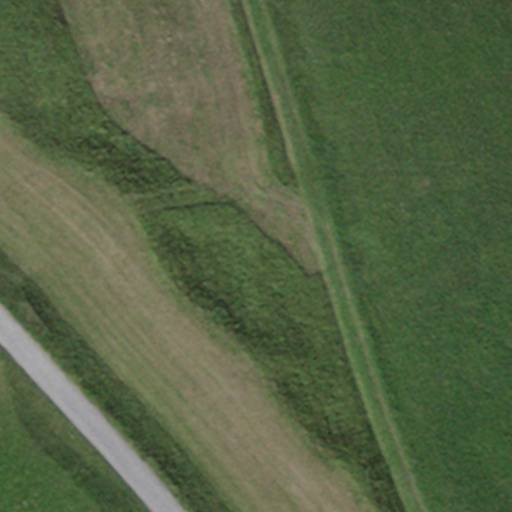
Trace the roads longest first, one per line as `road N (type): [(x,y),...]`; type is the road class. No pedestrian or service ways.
road 1 (track): [(409,511),(256,0)]
road 2 (track): [(0,330),(149,511)]
